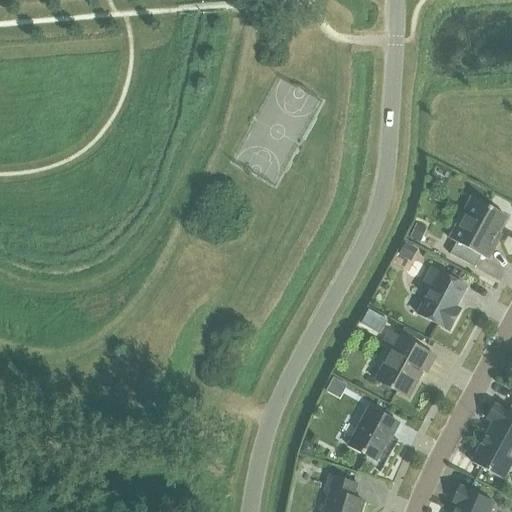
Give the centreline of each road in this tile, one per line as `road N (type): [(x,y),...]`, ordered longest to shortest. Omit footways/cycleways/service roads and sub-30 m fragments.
road 1 (tertiary): [(247,511),(270,413),(376,219),(390,160),(397,0)]
road 2 (residential): [(415,511),(511,323)]
